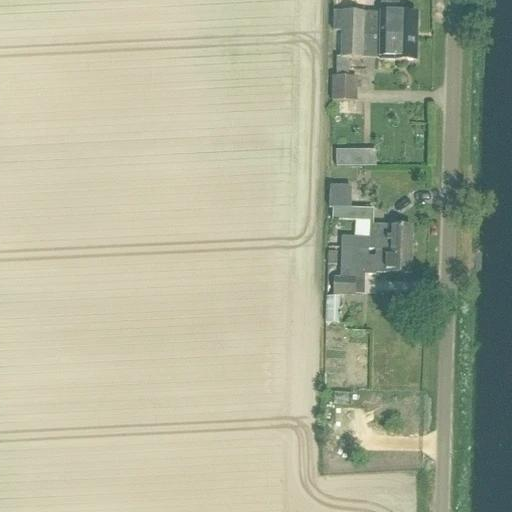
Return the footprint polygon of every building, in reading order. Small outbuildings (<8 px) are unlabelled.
[(334,13),(333,32),(335,32),(342,33),(364,33),(364,36),(381,37),(381,38),(416,38),(417,15),(399,15),(399,3),(382,2),(382,16),(371,16),(371,14),(342,13),(335,13),(334,13)] [(330,77),(329,102),(335,102),(353,103),(354,78),(346,78),(347,59),(364,59),(365,50),(381,50),(381,61),(416,62),(416,38),(381,38),(381,37),(364,36),(364,33),(342,33),(341,46),(341,59),(337,59),(336,78),(330,77)] [(356,153),(356,169),(378,168),(378,153),(356,153)] [(330,187),(329,210),(331,210),(330,222),(367,223),(368,210),(351,210),(351,187),(330,187)] [(341,249),(411,251),(412,228),(376,228),(376,230),(370,230),(370,241),(342,240),(341,249)] [(410,276),(411,251),(341,249),(341,281),(334,281),(334,294),(355,295),(355,276),(376,277),(376,275),(410,276)] [(329,297),(329,324),(345,324),(344,297),(329,297)]
